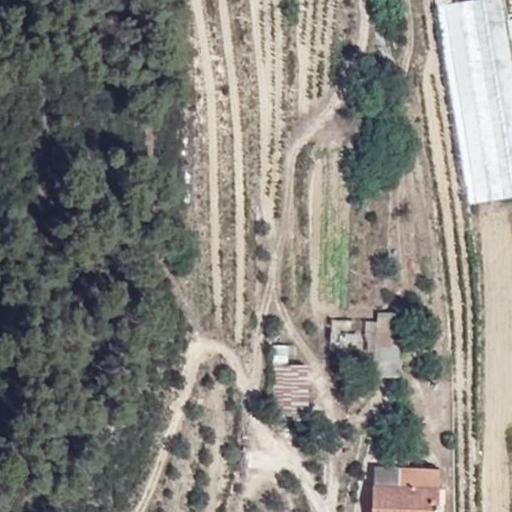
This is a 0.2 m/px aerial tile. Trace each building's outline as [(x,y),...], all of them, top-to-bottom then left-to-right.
[(511,204),(511,192),(481,9),(419,19),(451,214),(511,204)] [(398,318),(366,318),(366,355),(376,355),(376,372),(398,372),(398,318)] [(330,322),(331,350),(359,348),(358,320),(330,322)] [(273,345),(273,413),(309,412),(309,366),(289,366),(289,345),(273,345)] [(413,501),(418,439),(371,436),(371,454),(346,453),(343,496),(413,501)]
